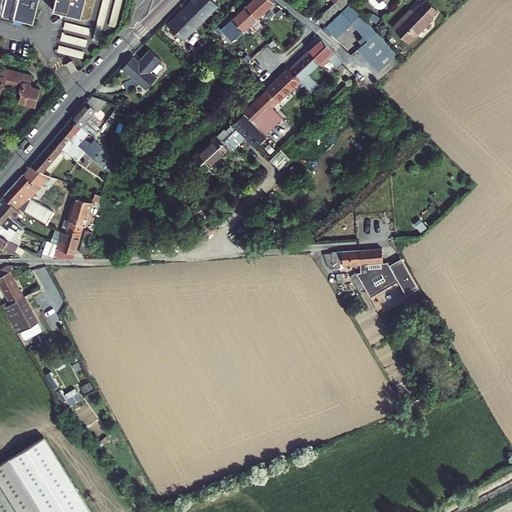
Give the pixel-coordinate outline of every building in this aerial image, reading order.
[(0,0),(0,16),(33,25),(40,0),(56,0),(53,12),(82,19),(86,0),(0,0)] [(110,0),(103,0),(92,42),(99,44),(110,0)] [(123,0),(116,0),(110,28),(115,30),(123,0)] [(218,6),(211,0),(189,0),(191,2),(168,25),(183,40),(218,6)] [(271,0),(252,0),(245,7),(256,19),(274,2),(271,0)] [(349,3),(346,0),(337,0),(318,18),(324,24),(349,3)] [(367,0),(377,9),(378,10),(380,10),(382,10),(383,8),(386,5),(382,1),(383,0),(367,0)] [(408,14),(393,29),(408,45),(434,20),(432,18),(439,12),(427,1),(421,6),(420,5),(410,15),(408,14)] [(245,7),(232,19),(243,31),(256,19),(245,7)] [(243,31),(232,19),(230,21),(242,32),(243,31)] [(238,36),(242,32),(230,21),(227,24),(238,36)] [(90,30),(65,23),(63,31),(88,38),(90,30)] [(371,33),(366,28),(357,37),(362,42),(371,33)] [(87,42),(62,35),(60,42),(85,49),(87,42)] [(321,39),(308,52),(319,63),(332,50),(321,39)] [(84,53),(59,46),(57,54),(82,61),(84,53)] [(138,61),(133,57),(123,69),(146,88),(156,76),(150,71),(159,60),(148,50),(138,61)] [(300,81),(319,63),(308,52),(290,70),(300,81)] [(66,64),(73,74),(78,70),(72,61),(66,64)] [(17,71),(1,68),(0,70),(0,96),(1,97),(3,88),(6,87),(13,88),(20,90),(22,93),(21,101),(38,105),(42,89),(33,87),(31,84),(33,75),(17,71)] [(251,119),(266,135),(283,118),(273,108),(279,101),(300,81),(290,70),(246,113),(247,114),(251,119)] [(367,76),(376,86),(381,81),(372,71),(367,76)] [(282,103),(303,84),(300,81),(279,101),(282,103)] [(306,81),(303,84),(311,92),(314,89),(306,81)] [(83,125),(87,128),(90,124),(94,127),(100,119),(93,113),(106,101),(91,97),(87,102),(86,101),(80,109),(73,117),(82,126),(83,125)] [(251,119),(247,114),(236,125),(255,145),(266,135),(251,119)] [(110,171),(112,166),(81,139),(85,135),(83,133),(87,128),(83,125),(82,126),(73,117),(61,130),(92,156),(110,171)] [(92,156),(61,130),(30,166),(42,171),(63,147),(77,159),(81,154),(88,160),(92,156)] [(223,131),(194,158),(205,170),(234,142),(223,131)] [(4,195),(14,204),(24,209),(47,223),(54,212),(29,198),(42,183),(49,175),(34,170),(29,168),(24,173),(4,195)] [(103,196),(91,192),(90,197),(93,198),(92,200),(101,203),(103,196)] [(4,195),(0,199),(0,220),(4,224),(9,226),(11,223),(24,209),(14,204),(4,195)] [(71,210),(88,216),(92,203),(75,197),(71,210)] [(88,216),(71,210),(68,220),(70,221),(68,229),(81,233),(83,225),(85,226),(87,222),(88,216)] [(0,220),(0,234),(4,236),(15,224),(11,223),(9,226),(4,224),(0,220)] [(62,232),(58,244),(55,257),(54,258),(73,258),(81,233),(68,229),(67,233),(62,232)] [(0,244),(22,257),(26,249),(4,236),(0,234),(0,244)] [(149,236),(139,246),(144,251),(154,240),(149,236)] [(87,253),(91,240),(84,238),(80,251),(87,253)] [(55,257),(58,244),(48,240),(44,253),(55,257)] [(359,250),(360,264),(360,272),(356,274),(363,288),(369,297),(396,282),(405,297),(418,290),(405,268),(401,260),(389,267),(387,263),(382,264),(382,249),(359,250)] [(359,250),(333,251),(333,253),(325,254),(331,268),(341,267),(341,266),(360,264),(359,250)] [(24,296),(7,266),(0,269),(0,282),(8,297),(12,303),(24,296)] [(356,274),(351,277),(359,290),(363,288),(356,274)] [(12,303),(6,306),(21,332),(39,322),(24,296),(12,303)] [(12,303),(8,297),(0,301),(4,307),(6,306),(12,303)] [(52,511),(22,457),(0,469),(0,511),(52,511)]
